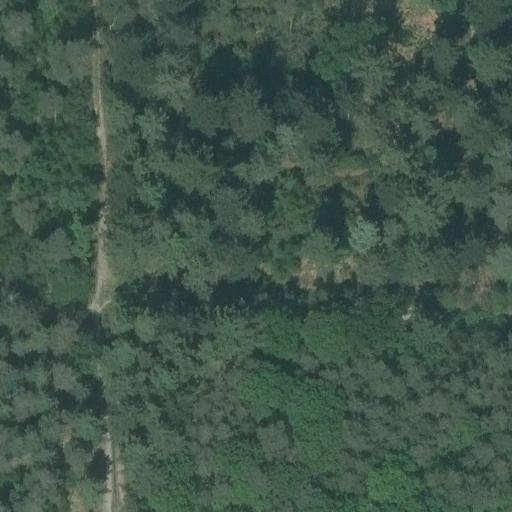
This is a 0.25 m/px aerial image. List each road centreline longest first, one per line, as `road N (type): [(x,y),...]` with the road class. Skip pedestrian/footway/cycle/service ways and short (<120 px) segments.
road 1 (track): [(95,322),(511,308)]
road 2 (track): [(95,322),(103,511)]
road 3 (track): [(90,0),(100,185)]
road 4 (track): [(100,185),(95,322)]
